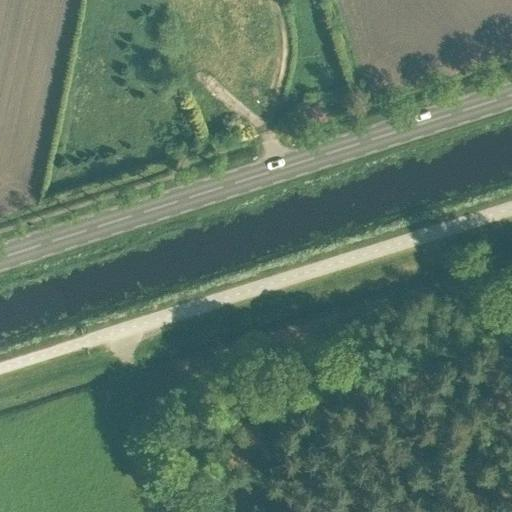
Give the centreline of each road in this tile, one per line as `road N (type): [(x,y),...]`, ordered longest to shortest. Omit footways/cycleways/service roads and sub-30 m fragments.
road 1 (primary): [(0,258),(511,95)]
road 2 (unclassified): [(511,206),(85,340)]
